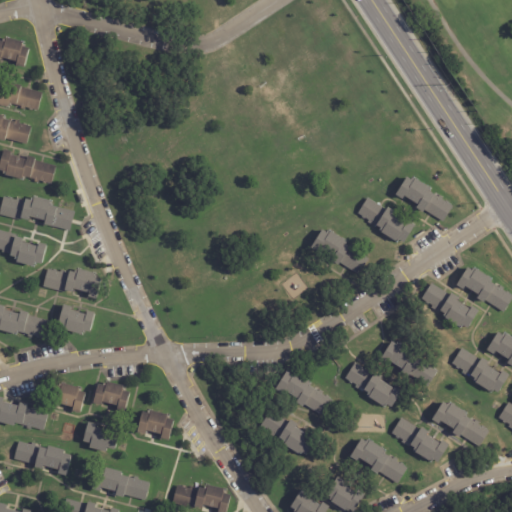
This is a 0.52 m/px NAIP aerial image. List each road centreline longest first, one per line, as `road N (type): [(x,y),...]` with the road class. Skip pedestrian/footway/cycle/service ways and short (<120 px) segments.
road 1 (residential): [(508,204),(295,349),(165,350)]
road 2 (residential): [(40,11),(64,105),(122,265)]
road 3 (residential): [(280,0),(207,45),(183,47),(40,11)]
road 4 (tertiary): [(371,0),(511,210)]
road 5 (residential): [(165,350),(210,438),(262,511)]
road 6 (residential): [(165,350),(0,377)]
